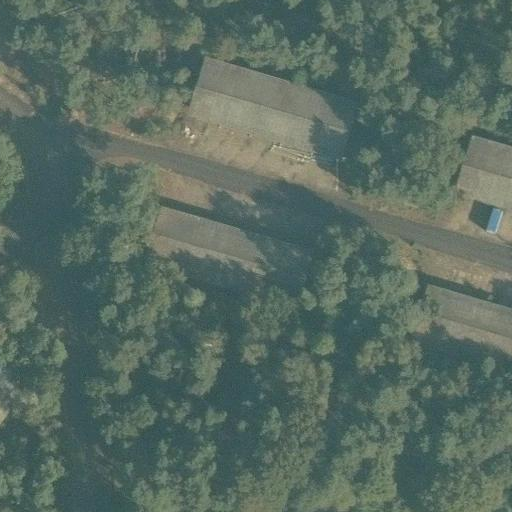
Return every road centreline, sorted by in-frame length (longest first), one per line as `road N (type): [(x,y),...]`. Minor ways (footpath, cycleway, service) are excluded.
road 1 (unknown): [(511,283),(106,169),(65,148)]
road 2 (unknown): [(89,511),(66,283),(45,190)]
